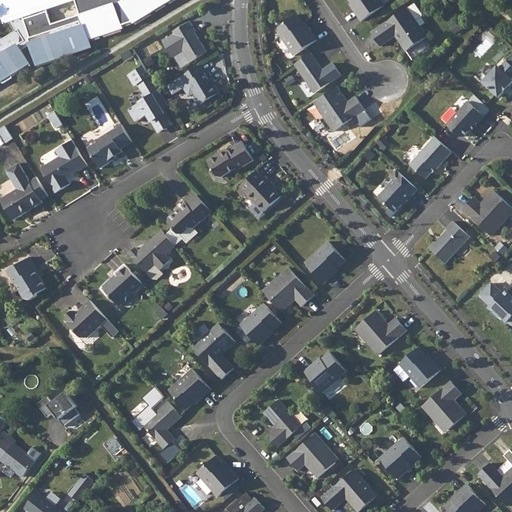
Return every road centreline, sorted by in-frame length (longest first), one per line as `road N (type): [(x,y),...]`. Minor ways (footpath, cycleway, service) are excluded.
road 1 (residential): [(225,418),(388,262)]
road 2 (residential): [(260,104),(75,220)]
road 3 (residential): [(388,262),(283,142),(260,104)]
road 4 (residential): [(511,408),(388,262)]
road 5 (residential): [(388,262),(492,151),(511,150)]
road 6 (residential): [(511,412),(403,511)]
road 7 (residential): [(298,511),(225,418)]
